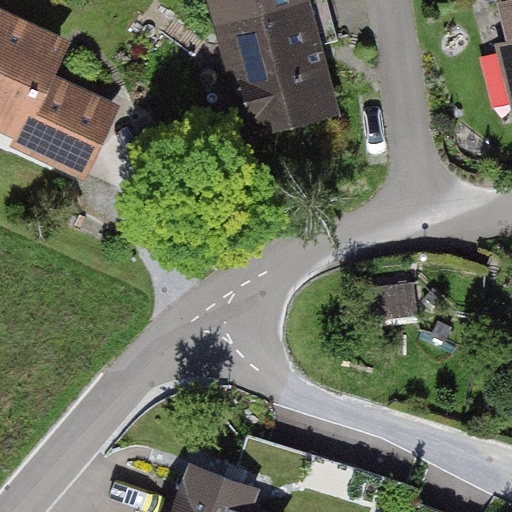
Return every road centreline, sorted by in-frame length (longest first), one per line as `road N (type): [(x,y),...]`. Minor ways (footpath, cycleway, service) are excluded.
road 1 (residential): [(207,312),(262,374),(301,394),(511,463)]
road 2 (residential): [(207,312),(282,261),(332,244),(511,214)]
road 3 (residential): [(20,511),(163,349),(207,312)]
